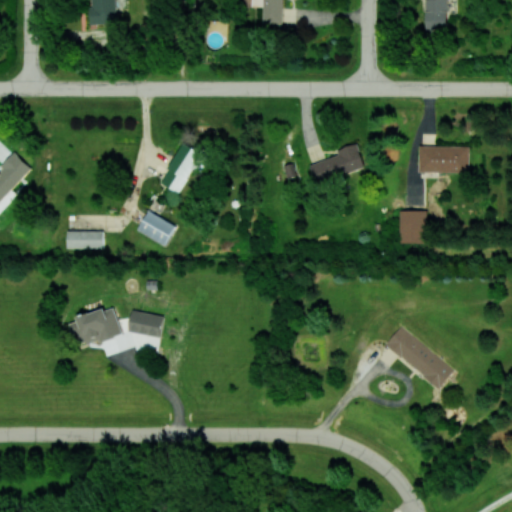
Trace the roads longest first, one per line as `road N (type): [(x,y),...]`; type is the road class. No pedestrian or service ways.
road 1 (residential): [(0,87),(511,89)]
road 2 (residential): [(0,434),(328,438),(365,452),(406,490)]
